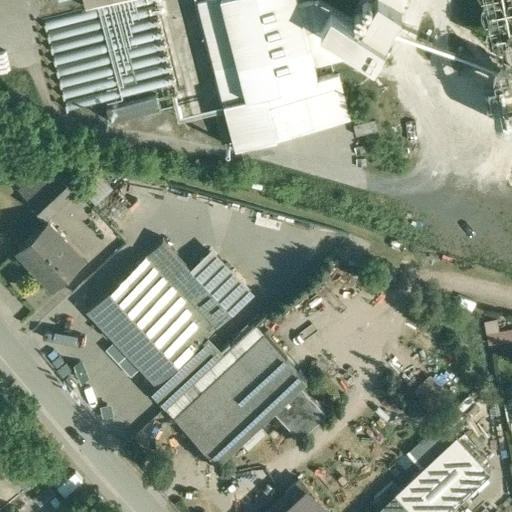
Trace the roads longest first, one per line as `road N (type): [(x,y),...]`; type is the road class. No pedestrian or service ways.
road 1 (unclassified): [(0,147),(193,181),(341,221),(511,284)]
road 2 (residential): [(0,325),(163,511)]
